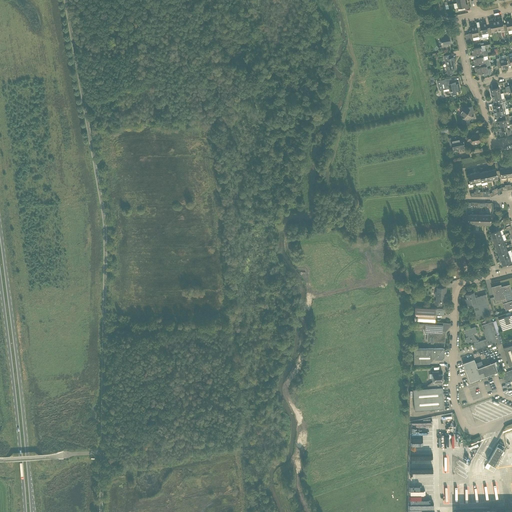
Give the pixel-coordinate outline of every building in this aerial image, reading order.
[(457,3),(453,3),(454,9),(458,8),(458,10),(465,9),(468,8),(467,4),(466,4),(465,1),(457,3)] [(506,24),(503,25),(502,20),(496,21),(498,31),(504,30),(504,32),(508,31),(506,24)] [(498,31),(496,21),(489,22),(490,27),(487,28),(488,33),(488,35),(492,34),(492,32),(498,31)] [(487,28),(486,22),(479,23),(481,29),(478,30),(477,30),(479,36),(478,36),(479,37),(482,36),(482,34),(488,33),(487,28)] [(477,30),(478,30),(477,26),(470,28),(471,30),(469,31),(470,33),(468,33),(470,40),(473,40),(473,37),(478,36),(479,36),(477,30)] [(450,40),(449,33),(440,35),(441,41),(440,41),(440,43),(441,43),(441,47),(450,45),(449,40),(450,40)] [(485,51),(482,51),(481,47),(471,49),(473,56),(478,54),(478,57),(478,58),(483,57),(488,56),(487,52),(485,51)] [(446,56),(444,56),(445,60),(446,60),(447,66),(446,66),(448,75),(449,75),(453,74),(452,70),(456,69),(454,57),(451,58),(450,55),(446,56)] [(506,58),(500,60),(500,61),(500,60),(501,67),(501,68),(501,69),(508,68),(507,63),(510,63),(510,62),(509,56),(509,55),(505,56),(506,58)] [(490,65),(490,60),(488,59),(484,60),(483,57),(478,58),(478,57),(473,58),(474,65),(477,64),(478,66),(480,65),(480,67),(487,66),(490,65)] [(489,68),(487,69),(487,66),(480,67),(476,68),(476,72),(477,71),(478,74),(481,74),(481,76),(483,75),(483,76),(490,75),(491,73),(491,70),(489,68)] [(452,82),(451,78),(444,79),(444,80),(442,80),(437,81),(439,89),(439,90),(448,89),(449,91),(451,90),(451,95),(457,94),(456,91),(460,90),(459,86),(459,83),(456,84),(456,82),(451,83),(451,82),(452,82)] [(503,93),(500,93),(491,95),(492,100),(496,100),(496,102),(505,101),(506,100),(505,98),(504,98),(503,93)] [(505,103),(505,101),(496,102),(497,105),(492,106),(493,111),(505,109),(504,104),(505,103)] [(464,113),(460,113),(461,119),(462,126),(465,125),(470,124),(469,118),(471,118),(473,117),(473,115),(471,106),(466,107),(463,108),(464,113)] [(506,114),(505,109),(493,111),(495,116),(499,115),(500,118),(509,116),(508,114),(506,114)] [(510,124),(509,119),(509,116),(500,118),(500,121),(497,121),(498,127),(506,125),(510,124)] [(506,125),(498,127),(499,132),(501,131),(503,131),(503,135),(511,134),(511,132),(510,129),(511,128),(511,123),(510,124),(506,125)] [(481,143),(480,139),(482,139),(481,132),(480,131),(479,131),(479,130),(477,131),(476,131),(476,132),(476,133),(476,135),(470,136),(469,135),(466,135),(467,141),(471,141),(471,145),(476,144),(481,143)] [(460,150),(464,149),(462,138),(453,140),(453,138),(452,138),(449,138),(449,139),(450,144),(451,144),(452,144),(453,148),(451,148),(452,153),(459,151),(458,149),(459,149),(460,150)] [(492,179),(498,178),(495,169),(491,170),(491,169),(490,170),(492,179)] [(475,182),(473,173),(468,174),(467,174),(469,183),(475,182)] [(491,233),(490,233),(491,236),(490,237),(491,238),(490,238),(491,239),(501,235),(499,230),(497,231),(495,231),(494,228),(491,231),(491,233)] [(503,241),(501,235),(491,239),(491,240),(492,240),(492,241),(493,241),(494,244),(503,241)] [(505,246),(503,241),(494,244),(495,247),(494,247),(495,248),(494,249),(495,250),(505,246)] [(507,251),(505,246),(495,250),(495,251),(496,251),(496,252),(497,252),(498,255),(507,251)] [(509,257),(507,251),(498,255),(499,258),(498,258),(499,259),(498,259),(499,260),(509,257)] [(502,265),(511,262),(509,257),(499,260),(499,262),(500,261),(500,263),(501,262),(502,265)] [(435,292),(435,296),(437,296),(436,301),(437,301),(437,305),(442,305),(442,301),(445,302),(445,297),(447,297),(447,294),(445,294),(446,288),(444,288),(444,284),(437,284),(437,287),(437,292),(435,292)] [(492,288),(493,292),(495,299),(506,296),(511,294),(511,292),(509,285),(499,288),(498,286),(492,288)] [(511,291),(511,292),(511,294),(506,296),(507,299),(505,300),(506,302),(503,303),(505,310),(511,308),(511,291)] [(476,319),(491,315),(485,295),(479,296),(480,298),(475,299),(473,292),(466,294),(467,299),(465,299),(466,304),(472,303),(476,319)] [(415,307),(414,318),(420,318),(428,318),(430,318),(435,319),(435,315),(441,315),(444,315),(444,309),(435,308),(430,308),(415,307)] [(511,327),(511,314),(498,319),(502,330),(511,327)] [(497,335),(492,321),(481,325),(486,339),(478,341),(474,343),(475,349),(488,345),(488,344),(496,341),(497,345),(503,343),(500,334),(497,335)] [(442,331),(443,325),(425,324),(414,324),(414,330),(414,328),(425,329),(424,332),(428,332),(427,342),(445,343),(446,331),(442,331)] [(477,332),(475,327),(464,330),(466,336),(467,336),(468,337),(466,338),(466,341),(468,343),(473,342),(474,343),(478,341),(478,340),(477,340),(477,339),(474,336),(473,334),(477,332)] [(511,346),(503,348),(509,366),(511,365),(511,346)] [(444,348),(414,348),(414,363),(429,363),(434,358),(435,360),(442,360),(444,357),(444,351),(443,349),(444,348)] [(498,372),(494,362),(477,368),(474,359),(463,363),(470,382),(498,372)] [(511,380),(511,372),(511,370),(502,373),(505,383),(511,380)] [(438,374),(438,371),(432,372),(433,378),(431,379),(433,381),(427,385),(442,384),(442,382),(443,380),(442,379),(443,378),(443,374),(438,374)] [(414,411),(444,409),(442,384),(427,385),(428,388),(413,389),(414,411)] [(451,449),(451,435),(450,435),(450,434),(454,434),(454,430),(447,430),(447,434),(439,434),(439,449),(451,449)] [(434,440),(413,440),(413,511),(423,511),(423,508),(430,508),(430,503),(435,503),(436,472),(429,472),(429,468),(427,468),(427,463),(432,463),(432,458),(434,458),(434,440)] [(498,443),(487,462),(493,466),(500,455),(502,451),(503,450),(505,446),(498,443)] [(455,479),(455,462),(448,462),(448,467),(442,467),(442,479),(455,479)]
